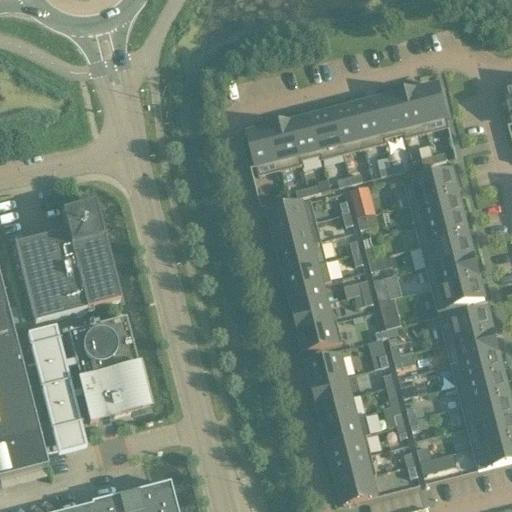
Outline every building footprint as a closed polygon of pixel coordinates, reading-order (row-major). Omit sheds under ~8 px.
[(449,132),(440,94),(438,89),(417,94),(428,137),(449,132)] [(405,143),(428,137),(417,94),(396,100),(406,138),(404,138),(405,143)] [(404,138),(406,138),(396,100),(375,105),(385,143),(404,138)] [(385,143),(375,105),(354,111),(365,153),(386,148),(385,143)] [(343,159),(365,153),(354,111),(332,116),(343,159)] [(322,164),(343,159),(332,116),(311,121),(321,160),(322,164)] [(301,165),(321,160),(311,121),(290,127),(300,165),(301,165)] [(300,165),(290,127),(269,132),(280,175),(303,169),(301,165),(300,165)] [(259,181),(280,175),(269,132),(248,138),(252,153),(249,154),(252,163),(254,163),(259,181)] [(435,168),(447,165),(445,157),(433,160),(435,168)] [(423,171),(435,168),(433,160),(421,163),(423,171)] [(405,175),(403,168),(392,171),(394,178),(405,175)] [(394,178),(392,171),(380,174),(382,181),(394,178)] [(410,209),(457,197),(452,175),(405,188),(410,209)] [(363,186),(361,178),(349,181),(351,189),(363,186)] [(351,189),(349,181),(338,184),(340,192),(351,189)] [(320,197),(319,189),(307,192),(309,200),(320,197)] [(309,200),(307,192),(296,195),(298,203),(309,200)] [(277,208),(289,205),(287,197),(275,200),(277,208)] [(415,230),(463,218),(457,197),(410,209),(415,230)] [(302,208),(268,216),(273,236),(307,228),(316,225),(312,205),(302,208)] [(350,217),(347,205),(339,207),(342,219),(350,217)] [(14,247),(20,272),(34,326),(104,308),(119,304),(94,206),(79,210),(69,212),(69,214),(61,216),(65,234),(14,247)] [(362,210),(355,212),(358,223),(365,221),(376,219),(373,207),(362,210)] [(353,229),(350,217),(342,219),(345,231),(353,229)] [(421,251),(468,239),(463,218),(415,230),(421,251)] [(365,221),(358,223),(361,235),(368,233),(365,221)] [(307,228),(273,236),(279,256),(312,247),(321,245),(316,225),(307,228)] [(426,272),(474,260),(468,239),(421,251),(426,272)] [(312,247),(279,256),(284,276),(284,277),(317,268),(327,266),(321,245),(312,247)] [(360,257),(357,245),(350,247),(353,259),(360,257)] [(376,263),(373,251),(365,253),(369,265),(376,263)] [(363,269),(360,257),(353,259),(356,271),(363,269)] [(432,294),(479,282),(474,260),(426,272),(432,294)] [(379,275),(376,263),(369,265),(372,277),(379,275)] [(317,268),(284,277),(289,296),(322,288),(318,269),(317,268)] [(437,315),(485,303),(479,282),(432,294),(437,315)] [(370,297),(367,285),(360,287),(363,299),(370,297)] [(0,482),(47,470),(0,288),(0,482)] [(322,288),(289,296),(294,316),(328,308),(322,288)] [(387,305),(384,293),(376,295),(379,307),(387,305)] [(373,308),(370,297),(363,299),(366,310),(373,308)] [(396,303),(387,305),(390,317),(382,318),(386,333),(402,329),(396,303)] [(390,317),(387,305),(379,307),(382,318),(390,317)] [(328,308),(294,316),(299,337),(333,328),(332,326),(328,308)] [(446,348),(493,336),(488,315),(440,327),(446,348)] [(132,416),(147,412),(124,323),(109,327),(66,338),(73,366),(64,368),(55,332),(26,339),(57,460),(86,453),(73,406),(83,403),(89,427),(132,416)] [(333,328),(299,337),(304,357),(342,347),(337,325),(332,326),(333,328)] [(380,336),(375,337),(377,344),(382,343),(388,342),(386,334),(380,336)] [(451,369),(499,357),(493,336),(446,348),(451,369)] [(376,374),(389,370),(383,346),(369,349),(376,374)] [(401,360),(398,348),(390,350),(394,362),(401,360)] [(401,360),(404,372),(417,368),(414,357),(401,360)] [(457,390),(504,378),(499,357),(451,369),(457,390)] [(341,360),(308,369),(313,389),(346,381),(341,360)] [(404,372),(401,360),(394,362),(396,374),(404,372)] [(391,378),(384,380),(387,392),(394,390),(391,378)] [(462,411),(510,399),(504,378),(457,390),(462,411)] [(346,381),(313,389),(318,409),(351,401),(346,381)] [(404,404),(419,400),(416,388),(401,392),(404,404)] [(397,402),(394,390),(387,392),(390,403),(397,402)] [(467,432),(511,420),(511,408),(510,399),(462,411),(467,432)] [(351,401),(318,409),(323,429),(356,421),(351,401)] [(397,402),(390,403),(392,410),(384,413),(389,432),(397,430),(394,419),(402,417),(397,402)] [(414,411),(407,413),(409,424),(417,422),(414,411)] [(405,429),(402,417),(394,419),(397,430),(397,431),(405,429)] [(356,421),(323,429),(328,448),(361,440),(366,439),(371,437),(366,418),(356,421)] [(473,453),(511,443),(511,420),(467,432),(473,453)] [(417,422),(409,424),(413,436),(420,434),(417,422)] [(408,441),(405,429),(397,431),(400,443),(408,441)] [(362,441),(328,449),(333,469),(371,460),(366,439),(361,440),(362,441)] [(511,443),(473,453),(478,475),(511,466),(511,443)] [(428,465),(425,453),(417,455),(420,466),(428,465)] [(407,471),(415,469),(412,457),(404,459),(407,471)] [(371,460),(333,469),(338,489),(372,481),(377,480),(371,460)] [(431,476),(428,465),(420,466),(423,478),(431,476)] [(410,483),(418,481),(415,469),(407,471),(410,483)] [(372,481),(338,489),(343,509),(377,501),(372,481)] [(81,511),(172,511),(167,490),(152,494),(81,511)]
